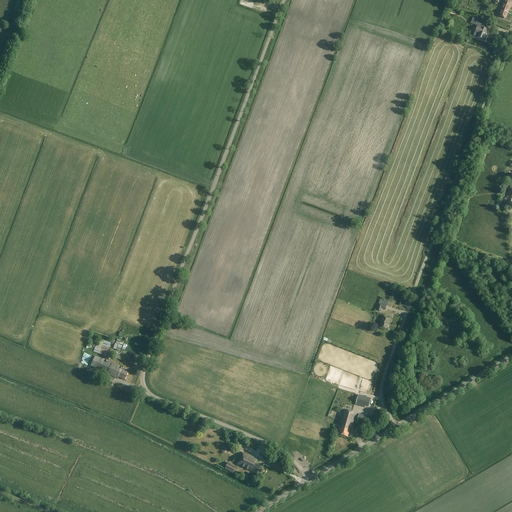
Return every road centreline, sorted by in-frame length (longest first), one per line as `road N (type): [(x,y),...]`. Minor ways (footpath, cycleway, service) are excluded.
road 1 (unclassified): [(308,480),(279,450),(155,397),(142,383),(283,0)]
road 2 (unclassified): [(511,356),(308,480)]
